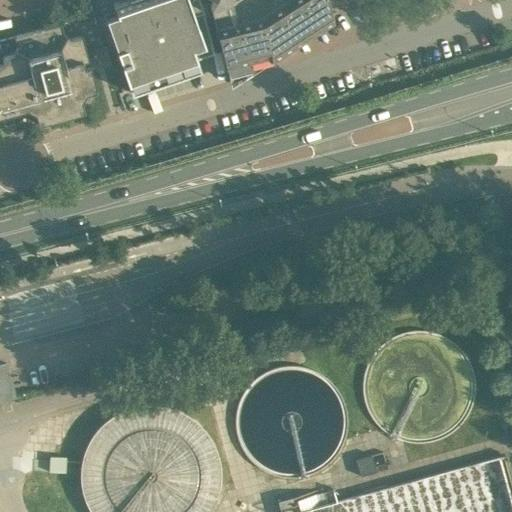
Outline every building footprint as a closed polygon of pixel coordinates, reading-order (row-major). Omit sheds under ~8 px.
[(116,14),(105,18),(131,93),(133,92),(132,89),(197,66),(198,69),(200,69),(196,58),(213,53),(201,7),(198,0),(132,0),(130,1),(129,0),(125,0),(124,0),(123,0),(113,4),(116,14)] [(207,0),(209,6),(229,81),(331,15),(327,0),(207,0)] [(0,110),(4,126),(14,124),(9,106),(14,104),(16,112),(27,109),(34,113),(37,124),(84,111),(81,100),(85,93),(96,90),(89,66),(84,67),(82,61),(88,60),(81,35),(70,38),(63,34),(60,23),(13,36),(16,47),(12,54),(1,57),(3,64),(0,64),(0,110)] [(105,46),(94,49),(100,68),(111,65),(105,46)] [(218,487),(219,472),(217,457),(207,436),(203,431),(192,420),(179,413),(165,408),(150,407),(135,409),(121,414),(108,422),(98,433),(90,446),(85,460),(83,475),(85,490),(88,499),(92,507),(94,511),(207,511),(211,506),(215,497),(218,487)] [(355,460),(360,476),(387,469),(382,452),(355,460)] [(62,469),(64,455),(46,453),(44,466),(62,469)]
